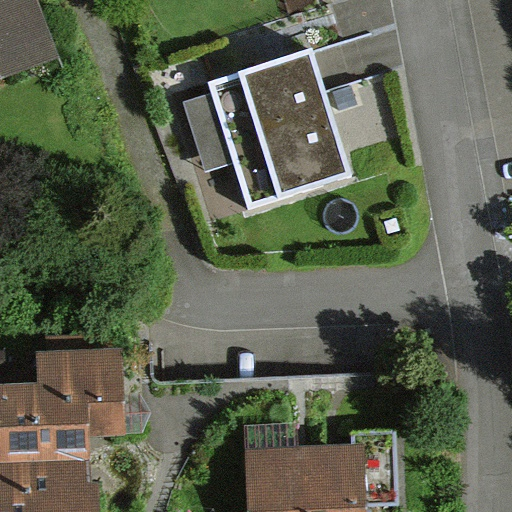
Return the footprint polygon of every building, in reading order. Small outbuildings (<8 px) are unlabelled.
[(36,0),(0,0),(0,85),(60,63),(36,0)] [(355,180),(316,52),(210,85),(249,213),(355,180)] [(3,462),(83,459),(82,431),(123,430),(120,356),(110,356),(109,341),(54,343),(54,357),(42,357),(44,391),(1,393),(3,462)] [(358,511),(356,454),(255,458),(256,511),(358,511)] [(83,459),(3,462),(0,461),(0,511),(94,511),(94,488),(84,489),(83,459)]
